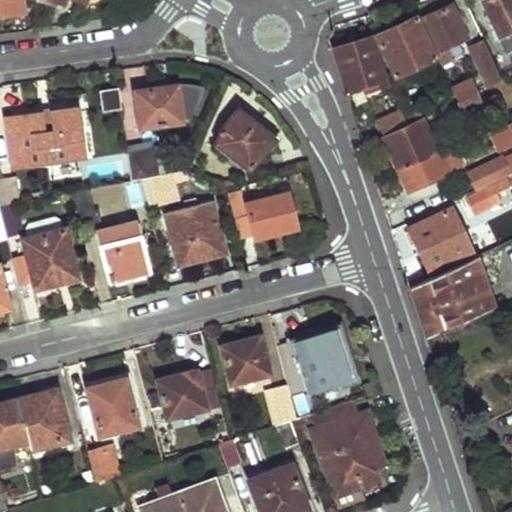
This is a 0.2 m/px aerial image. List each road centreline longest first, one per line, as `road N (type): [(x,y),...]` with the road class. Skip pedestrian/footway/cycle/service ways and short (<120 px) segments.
road 1 (residential): [(375,261),(0,355)]
road 2 (tertiary): [(455,511),(375,261)]
road 3 (residential): [(169,0),(124,42),(0,59)]
road 4 (tertiary): [(258,64),(315,132),(355,205)]
road 5 (tertiary): [(355,205),(303,44)]
